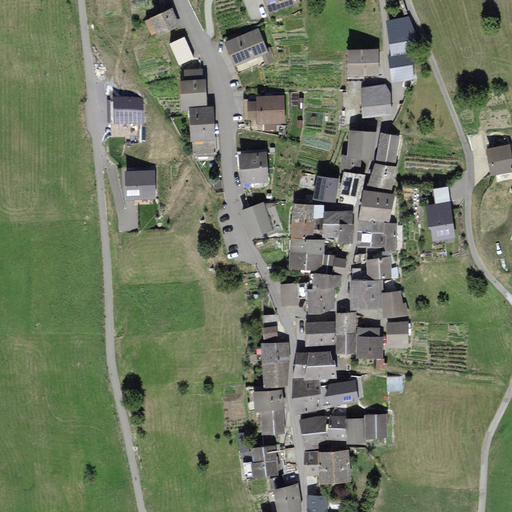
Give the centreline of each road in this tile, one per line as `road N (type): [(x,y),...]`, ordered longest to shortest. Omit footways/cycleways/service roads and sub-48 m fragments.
road 1 (residential): [(80,0),(107,344),(142,511)]
road 2 (residential): [(182,0),(223,111),(237,227),(288,323)]
road 3 (residential): [(408,0),(468,156),(471,247),(511,300)]
road 4 (residential): [(339,306),(360,189),(396,103),(383,0)]
road 5 (residential): [(288,323),(304,511)]
road 6 (unclassified): [(511,382),(485,441),(480,511)]
